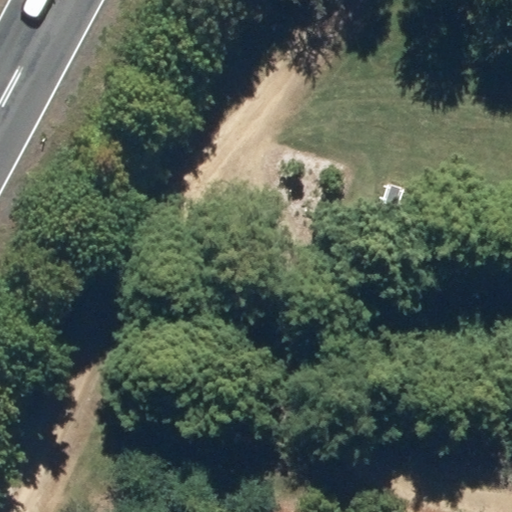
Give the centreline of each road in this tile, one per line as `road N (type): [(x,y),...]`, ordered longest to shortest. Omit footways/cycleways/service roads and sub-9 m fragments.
road 1 (track): [(501,511),(397,472),(346,399),(314,314),(294,210),(267,152),(247,139),(1,511)]
road 2 (track): [(358,0),(247,139)]
